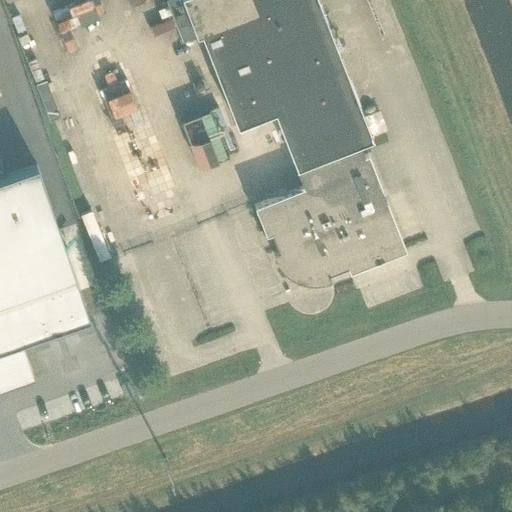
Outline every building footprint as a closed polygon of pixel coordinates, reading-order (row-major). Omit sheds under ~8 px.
[(83,0),(52,12),(68,53),(77,49),(69,27),(106,13),(101,0),(83,0)] [(372,135),(371,135),(318,0),(166,0),(173,18),(177,27),(181,40),(201,32),(237,125),(274,110),(303,185),(254,205),(265,234),(271,232),(278,250),(278,252),(281,256),(283,260),(286,264),(290,267),(294,270),(298,272),(303,274),(308,275),(313,276),(318,275),(322,275),(327,273),(329,272),(347,266),(361,260),(363,265),(405,249),(368,153),(364,154),(359,142),(372,137),(372,135)] [(173,18),(150,27),(153,37),(177,27),(173,18)] [(109,84),(100,88),(118,133),(127,130),(116,102),(113,93),(122,90),(125,99),(136,126),(145,123),(128,77),(119,81),(115,72),(106,75),(109,84)] [(182,121),(199,166),(227,155),(209,110),(182,121)] [(36,165),(0,177),(0,347),(88,317),(36,165)]
